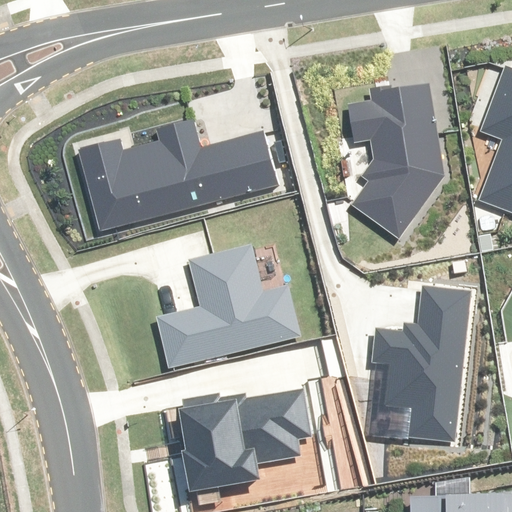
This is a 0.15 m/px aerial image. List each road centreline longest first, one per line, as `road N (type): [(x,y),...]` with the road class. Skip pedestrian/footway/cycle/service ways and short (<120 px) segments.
road 1 (residential): [(0,78),(77,50),(315,0)]
road 2 (tertiary): [(0,263),(35,316),(73,433),(82,511)]
